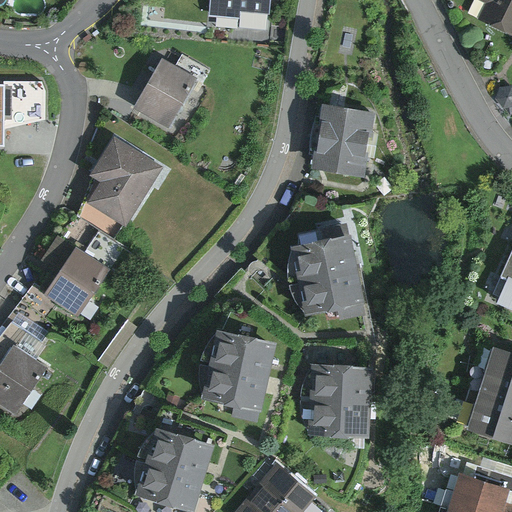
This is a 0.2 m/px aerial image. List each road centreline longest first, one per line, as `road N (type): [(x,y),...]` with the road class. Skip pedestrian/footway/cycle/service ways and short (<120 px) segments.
road 1 (residential): [(62,511),(115,379),(241,227),(270,179),(309,0)]
road 2 (residential): [(50,43),(66,74),(68,137),(39,215),(0,270)]
road 3 (residential): [(414,0),(476,112),(511,155)]
